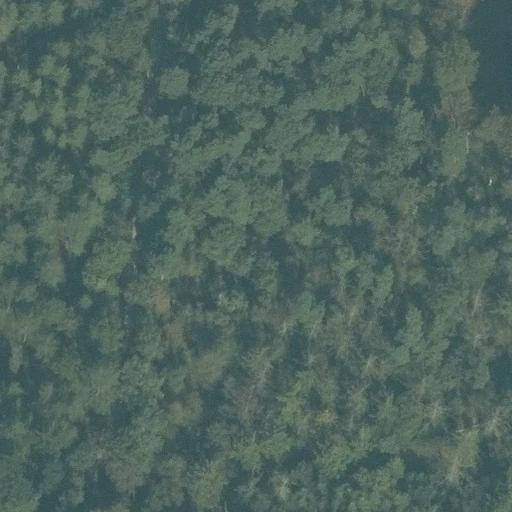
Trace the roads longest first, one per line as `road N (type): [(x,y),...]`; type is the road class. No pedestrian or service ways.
road 1 (track): [(140,180),(511,224)]
road 2 (track): [(105,511),(140,180)]
road 3 (track): [(140,180),(161,0)]
